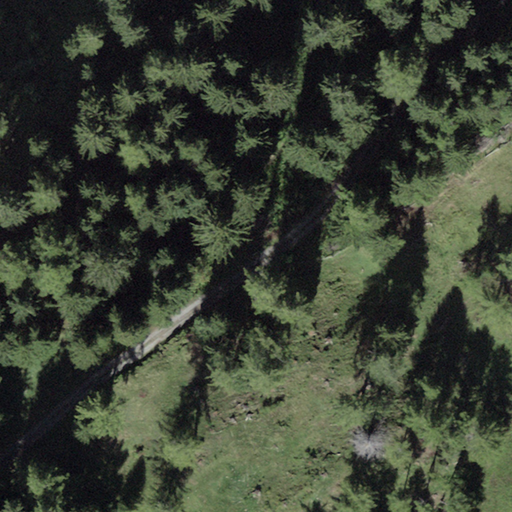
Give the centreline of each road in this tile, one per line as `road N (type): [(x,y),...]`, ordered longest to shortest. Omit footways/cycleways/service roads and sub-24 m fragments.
road 1 (track): [(0,451),(364,172),(498,0)]
road 2 (track): [(395,0),(266,159),(55,352),(0,425)]
